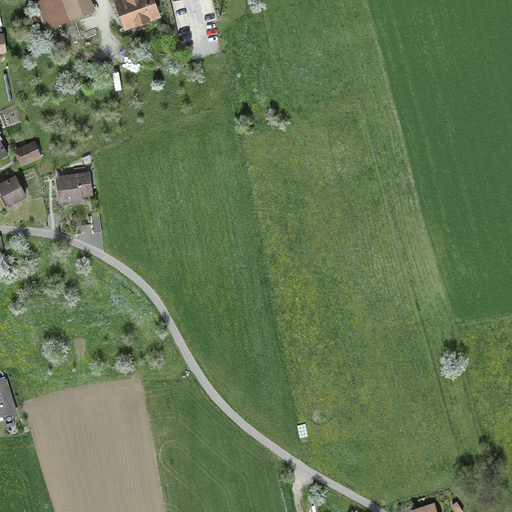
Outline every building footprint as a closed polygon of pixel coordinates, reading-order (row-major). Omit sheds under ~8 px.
[(89,13),(83,0),(42,0),(36,3),(45,29),(89,13)] [(160,0),(130,0),(123,3),(132,33),(167,22),(160,0)] [(0,160),(9,156),(1,141),(0,141),(0,160)] [(35,142),(27,145),(33,159),(41,155),(35,142)] [(24,163),(33,159),(27,145),(18,149),(24,163)] [(91,174),(56,177),(59,205),(82,203),(81,198),(93,197),(91,174)] [(26,196),(15,176),(0,184),(0,194),(7,207),(26,196)] [(99,215),(90,216),(92,233),(101,232),(99,215)] [(0,417),(17,412),(7,379),(0,381),(0,417)] [(440,511),(437,501),(407,510),(407,511),(440,511)]
